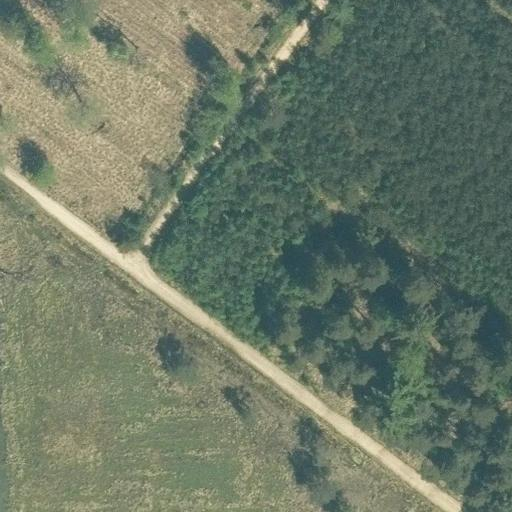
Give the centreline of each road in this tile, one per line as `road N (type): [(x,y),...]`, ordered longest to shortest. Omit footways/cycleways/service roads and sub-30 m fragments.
road 1 (track): [(0,168),(458,511)]
road 2 (track): [(130,266),(322,0)]
